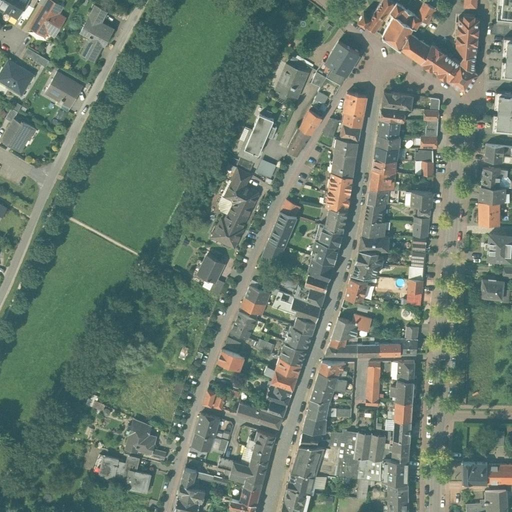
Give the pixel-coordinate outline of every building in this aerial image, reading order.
[(0,0),(0,7),(12,14),(9,19),(15,23),(18,18),(27,3),(29,0),(0,0)] [(48,0),(45,5),(45,8),(43,11),(40,10),(31,25),(39,29),(40,26),(54,34),(64,17),(57,13),(61,6),(55,2),(50,0),(48,0)] [(393,0),(380,0),(370,15),(363,11),(357,19),(365,25),(367,23),(375,29),(395,1),(393,0)] [(511,0),(497,0),(496,10),(497,11),(496,18),(511,19),(511,0)] [(393,13),(387,25),(386,25),(385,26),(386,27),(382,35),(383,35),(399,47),(400,48),(400,47),(409,32),(413,25),(416,27),(421,19),(422,19),(427,23),(435,8),(424,1),(416,15),(396,2),(390,11),(393,13)] [(27,3),(21,14),(27,18),(33,6),(27,3)] [(89,16),(88,16),(80,32),(89,37),(88,38),(89,39),(82,54),(93,60),(102,44),(104,45),(113,29),(100,22),(106,10),(96,4),(89,16)] [(474,14),(463,13),(463,17),(458,16),(458,23),(457,23),(457,32),(457,33),(456,42),(456,45),(464,54),(460,61),(474,71),(476,56),(476,55),(477,44),(478,35),(477,35),(477,34),(478,34),(478,25),(479,18),(474,18),(474,14)] [(429,46),(409,32),(400,47),(421,62),(430,46),(429,46)] [(511,37),(504,37),(501,77),(511,77),(511,37)] [(359,52),(338,39),(325,61),(332,65),(346,74),(359,52)] [(460,61),(432,42),(430,45),(429,46),(430,46),(421,62),(422,62),(422,63),(433,70),(433,69),(437,71),(436,72),(446,79),(447,79),(460,61)] [(49,60),(37,53),(34,59),(46,66),(49,60)] [(0,71),(0,81),(21,94),(34,74),(8,58),(0,71)] [(325,61),(323,59),(316,70),(326,76),(332,65),(325,61)] [(474,71),(460,61),(447,79),(465,91),(470,84),(473,81),(472,80),(477,73),(474,71)] [(308,71),(286,62),(282,71),(285,73),(278,88),(297,96),(308,71)] [(346,74),(332,65),(326,76),(341,84),(346,74)] [(326,76),(316,70),(311,82),(321,86),(326,76)] [(57,71),(45,91),(60,100),(59,102),(61,103),(62,102),(70,107),(77,94),(76,94),(81,86),(65,77),(65,76),(57,71)] [(328,95),(319,90),(314,97),(324,102),(328,95)] [(399,92),(393,91),(384,90),(381,105),(401,107),(405,108),(413,108),(413,100),(410,100),(410,95),(413,95),(413,94),(399,92)] [(511,91),(496,90),(492,130),(511,131),(511,91)] [(366,95),(347,91),(343,109),(345,110),(363,113),(366,95)] [(439,98),(438,98),(431,97),(430,109),(439,109),(440,99),(439,99),(439,98)] [(11,107),(18,111),(22,104),(15,100),(11,107)] [(311,103),(299,125),(311,132),(322,115),(316,112),(318,107),(311,103)] [(401,107),(381,105),(380,117),(400,120),(404,120),(405,108),(401,107)] [(14,117),(18,111),(11,107),(5,117),(11,121),(14,117)] [(430,109),(424,108),(423,120),(426,120),(438,120),(439,109),(430,109)] [(363,113),(345,110),(343,121),(361,125),(363,113)] [(275,126),(271,124),(273,118),(259,112),(244,147),(241,155),(255,161),(258,153),(266,135),(272,137),(277,125),(276,125),(275,126)] [(14,117),(11,121),(0,139),(9,144),(9,143),(20,150),(27,138),(25,136),(31,126),(22,121),(23,119),(22,118),(20,121),(14,117)] [(330,117),(322,132),(333,135),(338,119),(330,117)] [(400,120),(380,117),(378,132),(398,135),(400,120)] [(438,120),(426,120),(425,135),(426,135),(437,135),(438,120)] [(361,125),(343,121),(340,136),(358,140),(361,125)] [(299,125),(287,148),(297,154),(311,132),(299,125)] [(398,135),(378,132),(376,144),(398,146),(400,135),(398,135)] [(437,135),(426,135),(425,135),(421,135),(420,147),(433,148),(436,148),(437,135)] [(340,136),(336,136),(337,136),(336,145),(335,145),(332,161),(333,161),(332,170),(331,170),(352,176),(358,140),(340,136)] [(503,145),(486,143),(484,159),(502,161),(503,155),(503,145)] [(398,146),(376,144),(374,155),(396,158),(398,146)] [(511,149),(511,146),(503,145),(503,155),(511,156),(511,149)] [(433,150),(421,149),(420,152),(416,152),(415,160),(421,160),(433,161),(433,150)] [(396,158),(374,155),(372,168),(395,171),(396,158)] [(253,163),(240,157),(237,163),(250,169),(253,163)] [(277,163),(261,158),(256,171),(272,177),(277,163)] [(433,161),(421,160),(421,174),(433,175),(433,161)] [(251,174),(237,166),(231,178),(233,179),(245,185),(251,174)] [(395,171),(372,168),(369,187),(388,188),(393,189),(394,186),(394,182),(395,171)] [(500,168),(483,168),(481,185),(499,185),(500,174),(507,175),(507,169),(500,169),(500,168)] [(352,176),(331,170),(329,178),(328,183),(329,183),(328,188),(350,192),(352,176)] [(245,185),(233,179),(225,195),(233,199),(233,202),(225,219),(241,227),(257,193),(256,191),(245,185)] [(499,185),(481,185),(480,200),(498,200),(499,200),(509,200),(509,191),(504,191),(504,186),(499,185)] [(388,188),(369,187),(367,202),(385,202),(387,202),(388,188)] [(350,192),(328,188),(327,192),(326,197),(327,197),(325,204),(329,205),(347,209),(350,192)] [(432,192),(406,190),(405,203),(431,205),(432,192)] [(300,205),(286,198),(279,210),(295,215),(300,205)] [(480,200),(479,200),(479,222),(498,222),(498,208),(498,200),(480,200)] [(385,202),(367,202),(364,219),(383,220),(385,202)] [(347,209),(329,205),(325,225),(343,230),(347,209)] [(431,206),(419,205),(417,216),(429,217),(431,206)] [(297,216),(279,210),(268,238),(285,245),(297,216)] [(225,219),(222,218),(213,235),(223,240),(224,240),(232,244),(241,227),(225,219)] [(364,219),(362,233),(382,234),(384,220),(383,220),(364,219)] [(429,223),(414,222),(413,234),(427,235),(429,223)] [(325,225),(320,223),(315,238),(338,245),(343,230),(325,225)] [(511,232),(489,232),(488,259),(511,259),(511,232)] [(388,235),(361,234),(358,249),(376,249),(388,250),(388,239),(388,235)] [(426,237),(413,236),(412,248),(425,249),(426,237)] [(268,238),(259,262),(275,267),(285,245),(268,238)] [(334,262),(338,245),(315,238),(310,255),(334,262)] [(376,249),(358,249),(355,261),(379,263),(381,264),(383,256),(376,255),(376,249)] [(425,253),(412,252),(412,261),(411,264),(410,266),(424,267),(425,253)] [(224,261),(207,253),(198,273),(214,281),(216,277),(224,261)] [(329,279),(334,262),(310,255),(305,271),(308,272),(329,279)] [(379,263),(355,261),(351,273),(351,274),(376,275),(379,263)] [(268,265),(259,262),(257,267),(266,271),(268,265)] [(511,265),(503,265),(503,276),(511,277),(511,265)] [(410,266),(409,278),(423,279),(424,267),(410,266)] [(266,271),(257,267),(252,279),(260,282),(262,283),(266,271)] [(329,279),(308,272),(307,276),(299,274),(297,282),(304,284),(325,291),(329,279)] [(376,276),(351,274),(345,296),(362,299),(367,281),(375,281),(376,276)] [(225,281),(216,277),(214,281),(210,289),(219,293),(225,281)] [(495,277),(489,277),(489,278),(482,277),(481,295),(501,297),(501,300),(508,300),(509,289),(502,288),(503,279),(495,278),(495,277)] [(423,279),(409,278),(407,291),(422,292),(423,279)] [(262,283),(260,282),(257,287),(249,284),(245,296),(264,302),(266,303),(270,292),(277,294),(279,289),(262,283)] [(325,291),(304,284),(302,290),(309,293),(307,297),(304,296),(304,298),(321,304),(325,291)] [(422,292),(407,291),(406,304),(420,305),(422,292)] [(264,302),(245,296),(241,306),(258,312),(260,313),(264,302)] [(321,305),(297,296),(294,304),(292,304),(292,303),(280,298),(276,297),(272,305),(297,314),(315,321),(316,321),(321,305)] [(359,302),(357,308),(367,311),(369,305),(359,302)] [(258,312),(241,306),(239,311),(255,318),(258,312)] [(371,318),(340,310),(338,317),(331,337),(346,336),(355,336),(356,336),(359,326),(368,329),(371,318)] [(255,318),(239,311),(238,312),(230,330),(248,337),(256,319),(255,318)] [(315,321),(297,314),(295,320),(287,317),(286,319),(284,319),(283,321),(292,325),(296,326),(312,332),(315,321)] [(283,321),(282,321),(280,326),(290,329),(292,325),(283,321)] [(418,326),(406,325),(405,338),(417,338),(418,326)] [(312,332),(296,326),(290,342),(306,348),(312,332)] [(264,336),(254,332),(251,339),(261,342),(264,336)] [(405,338),(400,337),(400,343),(400,354),(415,354),(417,338),(405,338)] [(290,342),(284,340),(280,354),(301,363),(306,348),(290,342)] [(345,344),(329,344),(325,354),(357,354),(357,343),(352,343),(349,343),(345,343),(345,344)] [(370,343),(357,343),(357,354),(379,354),(380,343),(371,343),(370,343)] [(400,343),(380,343),(379,354),(400,354),(400,343)] [(244,356),(222,347),(217,360),(221,362),(231,366),(239,369),(244,356)] [(301,363),(280,354),(275,367),(276,367),(297,375),(301,363)] [(340,361),(322,360),(319,371),(337,375),(338,369),(343,370),(345,361),(340,361)] [(414,360),(398,361),(397,379),(413,380),(414,360)] [(231,366),(221,362),(213,383),(224,386),(231,366)] [(276,368),(267,365),(264,371),(273,375),(271,380),(293,387),(297,375),(276,367),(276,368)] [(337,375),(319,371),(314,385),(334,387),(333,388),(344,389),(347,379),(347,380),(336,378),(337,375)] [(413,380),(397,379),(396,384),(391,384),(390,393),(396,394),(395,399),(412,400),(413,380)] [(271,380),(270,380),(268,386),(246,380),(245,385),(243,391),(249,393),(286,404),(293,387),(271,380)] [(245,385),(234,382),(232,388),(243,391),(245,385)] [(334,387),(314,385),(310,398),(329,398),(333,388),(334,387)] [(216,391),(207,388),(203,402),(211,405),(211,404),(214,405),(221,408),(224,400),(225,399),(224,399),(226,394),(218,391),(218,392),(216,391)] [(90,395),(86,402),(101,408),(104,401),(90,395)] [(286,405),(263,398),(259,407),(282,415),(286,405)] [(329,398),(310,398),(306,414),(326,415),(336,416),(336,408),(336,407),(327,407),(329,398)] [(412,400),(395,399),(394,418),(410,419),(412,400)] [(282,416),(240,401),(237,413),(278,426),(282,416)] [(351,408),(336,408),(336,416),(350,416),(351,408)] [(219,417),(201,412),(195,430),(214,436),(219,417)] [(326,415),(306,414),(302,429),(319,430),(325,431),(326,415)] [(148,422),(135,417),(133,424),(146,428),(148,422)] [(410,419),(394,418),(393,438),(409,439),(410,419)] [(146,428),(133,424),(128,423),(126,431),(129,432),(126,446),(137,449),(137,448),(151,451),(153,447),(154,442),(152,442),(154,434),(147,433),(148,429),(146,428)] [(275,434),(257,429),(254,438),(256,439),(253,447),(269,452),(275,434)] [(214,436),(195,430),(191,443),(196,445),(196,446),(202,447),(202,446),(210,449),(214,436)] [(330,447),(324,445),(317,445),(299,443),(291,470),(325,474),(359,477),(369,478),(388,480),(407,482),(407,476),(383,473),(384,458),(382,458),(385,436),(346,430),(346,432),(341,431),(331,431),(330,437),(330,447)] [(319,431),(302,430),(299,443),(317,445),(318,441),(319,431)] [(498,430),(490,430),(489,442),(497,442),(498,432),(498,430)] [(330,437),(325,436),(324,441),(320,440),(318,441),(317,445),(324,445),(330,447),(330,437)] [(221,438),(218,448),(225,450),(228,440),(221,438)] [(393,438),(390,438),(390,448),(385,448),(384,456),(408,457),(409,439),(393,438)] [(249,455),(251,446),(244,444),(239,461),(245,463),(246,462),(249,463),(251,456),(249,455)] [(253,447),(251,446),(249,455),(251,456),(249,463),(246,462),(245,463),(239,461),(220,456),(217,465),(227,467),(247,473),(246,476),(262,481),(269,452),(253,447)] [(166,450),(153,447),(151,451),(151,454),(164,457),(166,450)] [(132,460),(127,459),(126,461),(118,459),(118,457),(105,454),(101,473),(113,476),(114,474),(127,478),(126,484),(147,489),(151,472),(130,467),(132,460)] [(209,462),(187,456),(185,466),(206,472),(209,462)] [(384,456),(384,457),(384,458),(383,473),(407,476),(408,457),(384,456)] [(487,461),(462,461),(462,481),(487,482),(487,463),(487,461)] [(511,462),(487,463),(487,482),(510,482),(511,481),(511,462)] [(206,472),(185,466),(180,482),(192,485),(194,478),(202,477),(212,480),(214,475),(206,472)] [(262,481),(246,476),(247,473),(227,467),(225,473),(230,474),(229,475),(245,480),(244,483),(260,488),(262,481)] [(325,474),(291,470),(289,478),(288,478),(288,479),(287,485),(286,486),(310,491),(312,492),(314,485),(324,487),(325,474)] [(369,478),(359,477),(356,497),(366,498),(369,478)] [(407,482),(388,480),(388,511),(407,511),(408,511),(408,510),(407,510),(407,501),(408,501),(408,500),(407,500),(407,496),(408,496),(408,495),(407,495),(407,482)] [(192,485),(180,482),(178,489),(179,489),(177,494),(200,499),(202,500),(205,489),(192,485)] [(260,488),(244,483),(241,497),(235,494),(236,491),(229,489),(227,495),(231,497),(240,500),(256,503),(260,488)] [(286,486),(287,487),(284,498),(283,498),(283,499),(279,511),(304,511),(310,491),(286,486)] [(486,489),(487,499),(487,511),(490,511),(507,511),(506,488),(486,489)] [(196,511),(200,499),(177,494),(174,508),(189,511),(196,511)] [(240,500),(231,497),(229,507),(236,508),(254,511),(256,503),(240,500)] [(487,511),(487,499),(484,499),(484,500),(480,500),(480,502),(466,502),(466,511),(487,511)]
